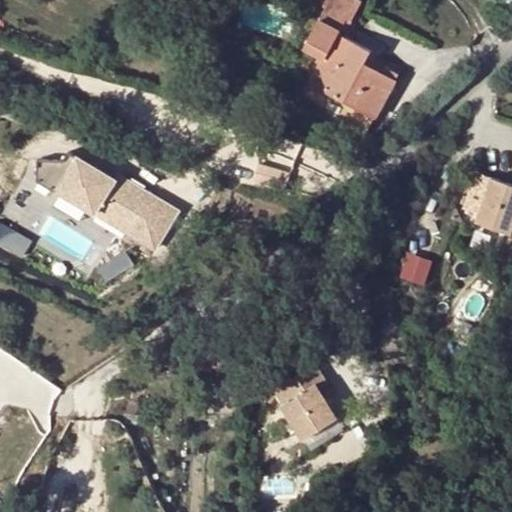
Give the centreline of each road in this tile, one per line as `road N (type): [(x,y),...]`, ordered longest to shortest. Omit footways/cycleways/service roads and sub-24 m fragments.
road 1 (residential): [(511,43),(349,196),(222,299)]
road 2 (residential): [(193,321),(99,377),(89,390),(89,419)]
